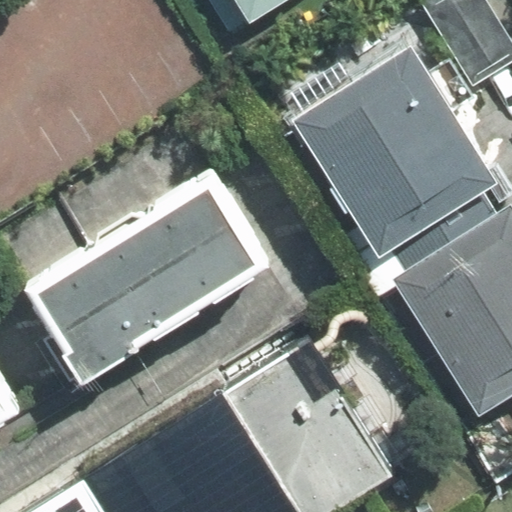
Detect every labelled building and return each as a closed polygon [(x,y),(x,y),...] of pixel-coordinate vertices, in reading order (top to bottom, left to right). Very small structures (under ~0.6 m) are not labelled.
[(192,0),(216,41),(290,0),(192,0)] [(478,0),(426,0),(419,4),(465,82),(511,55),(478,0)] [(369,257),(486,184),(395,39),(278,111),(369,257)] [(220,165),(1,295),(62,397),(281,267),(220,165)] [(511,225),(501,208),(385,279),(468,415),(511,388),(511,225)] [(298,335),(8,511),(333,511),(387,479),(298,335)] [(0,389),(0,429),(19,417),(0,389)]
